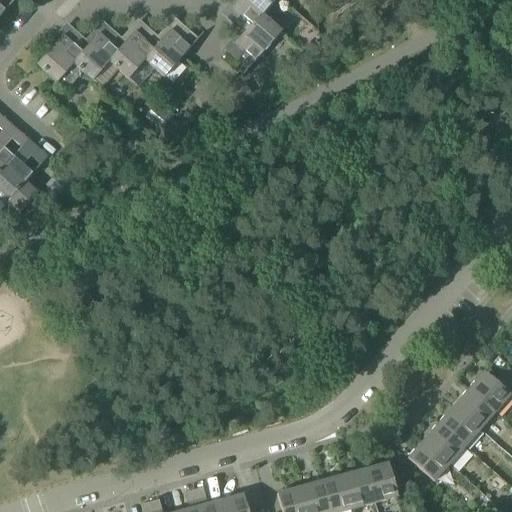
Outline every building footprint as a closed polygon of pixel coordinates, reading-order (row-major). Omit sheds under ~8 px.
[(239,0),(233,8),(247,20),(238,31),(243,36),(260,16),(273,0),(239,0)] [(260,16),(243,36),(235,45),(250,58),(242,68),(246,72),(280,33),(260,16)] [(169,32),(160,42),(161,42),(143,62),(144,62),(165,80),(197,40),(193,37),(185,46),(169,32)] [(134,35),(125,45),(108,64),(109,65),(128,81),(144,62),(143,62),(161,42),(160,42),(156,38),(148,47),(134,35)] [(97,36),(89,46),(90,46),(72,66),(83,75),(93,84),(109,65),(108,64),(125,45),(120,40),(113,50),(97,36)] [(90,46),(89,46),(84,41),(77,51),(62,38),(37,69),(66,94),(83,75),(72,66),(90,46)] [(315,50),(307,43),(300,51),(308,58),(315,50)] [(204,79),(198,86),(213,98),(219,91),(204,79)] [(221,96),(227,107),(250,96),(244,85),(221,96)] [(191,105),(185,113),(194,121),(201,113),(191,105)] [(159,132),(170,120),(155,107),(144,119),(159,132)] [(184,130),(185,131),(191,124),(182,116),(180,114),(174,122),(176,124),(184,130)] [(9,126),(4,121),(0,125),(0,131),(2,133),(9,126)] [(131,158),(132,157),(149,138),(136,126),(122,140),(124,142),(119,147),(131,158)] [(21,150),(28,143),(23,138),(16,146),(21,150)] [(14,159),(0,146),(0,173),(13,159),(14,159)] [(47,160),(42,155),(35,163),(40,167),(47,160)] [(13,159),(0,173),(0,204),(16,218),(36,195),(24,184),(32,175),(14,159),(13,159)] [(498,372),(504,364),(497,358),(491,365),(498,372)] [(499,378),(494,384),(483,374),(467,391),(493,414),(509,397),(511,393),(511,389),(499,379),(499,378)] [(467,391),(452,408),(478,432),(493,414),(467,391)] [(478,432),(452,408),(437,426),(463,449),(478,432)] [(437,426),(422,443),(448,466),(463,449),(437,426)] [(448,466),(422,443),(407,460),(433,483),(448,466)] [(388,464),(366,470),(375,504),(397,498),(388,464)] [(375,504),(366,470),(344,476),(353,510),(375,504)] [(344,476),(322,483),(329,511),(346,511),(353,510),(344,476)] [(329,511),(322,483),(300,489),(306,511),(329,511)] [(306,511),(300,489),(275,495),(280,511),(306,511)] [(193,492),(196,503),(204,501),(201,490),(193,492)] [(196,503),(193,492),(185,494),(187,505),(196,503)] [(219,502),(221,511),(246,511),(242,496),(219,502)] [(160,511),(157,502),(149,504),(151,511),(160,511)] [(221,511),(219,502),(197,508),(198,511),(221,511)] [(491,504),(493,511),(502,511),(500,502),(491,504)]
